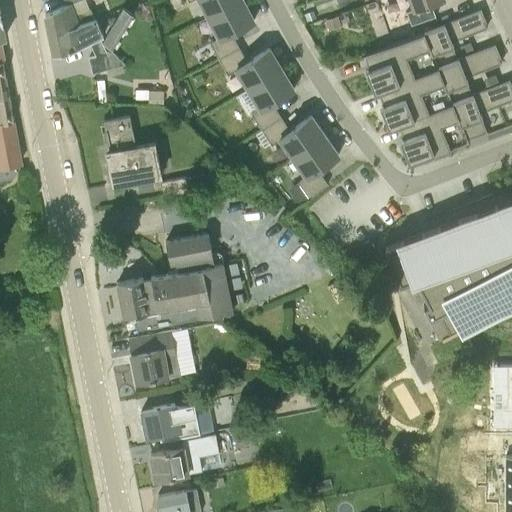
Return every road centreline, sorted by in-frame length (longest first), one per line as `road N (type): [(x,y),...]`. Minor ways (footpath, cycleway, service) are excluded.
road 1 (tertiary): [(120,511),(18,0)]
road 2 (residential): [(511,147),(399,183),(340,113),(272,0)]
